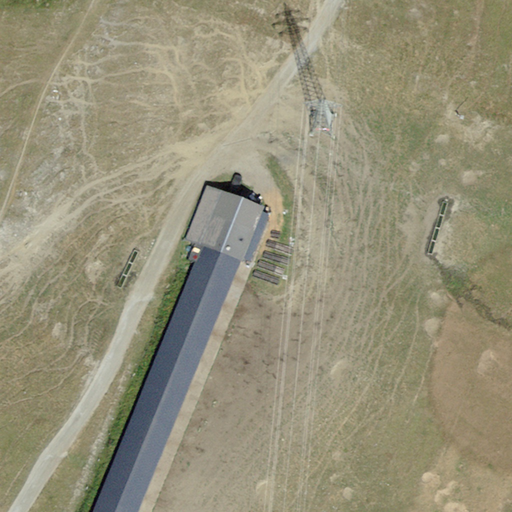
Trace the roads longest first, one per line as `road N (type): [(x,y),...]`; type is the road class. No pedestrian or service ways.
road 1 (track): [(20,511),(97,390),(191,193),(329,0)]
road 2 (track): [(94,0),(87,24),(43,84),(0,208)]
